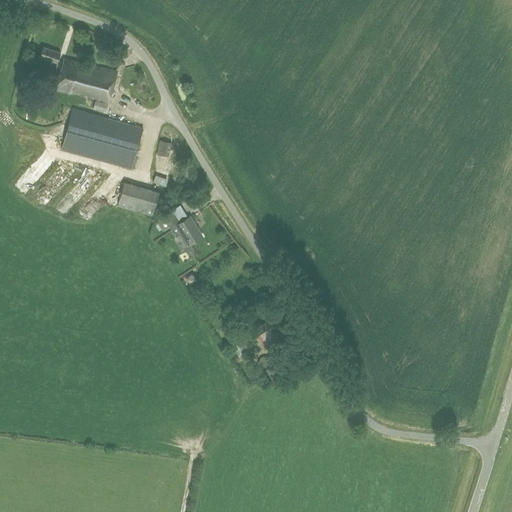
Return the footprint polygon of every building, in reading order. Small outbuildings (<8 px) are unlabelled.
[(43,46),(40,56),(57,63),(60,52),(43,46)] [(64,58),(54,89),(73,93),(73,92),(96,98),(93,107),(105,111),(107,102),(108,102),(117,70),(64,58)] [(60,149),(131,169),(143,127),(72,107),(60,149)] [(168,156),(171,142),(159,139),(156,154),(168,156)] [(25,189),(42,165),(32,158),(15,182),(25,189)] [(50,172),(60,181),(69,170),(59,161),(50,172)] [(106,175),(99,186),(106,191),(113,179),(106,175)] [(120,185),(150,197),(153,189),(123,177),(120,185)] [(146,210),(150,196),(119,187),(115,200),(146,210)] [(86,202),(79,208),(85,214),(91,207),(86,202)] [(179,219),(173,208),(155,219),(162,230),(179,219)] [(188,245),(202,236),(190,216),(176,224),(188,245)] [(275,342),(275,340),(282,336),(271,318),(252,330),(251,329),(246,332),(240,323),(224,333),(239,357),(255,347),(253,342),(258,339),(264,347),(271,343),(271,344),(275,342)] [(273,364),(269,356),(263,355),(260,357),(257,362),(259,366),(252,370),(257,379),(262,376),(265,381),(279,373),(274,363),(273,364)]
